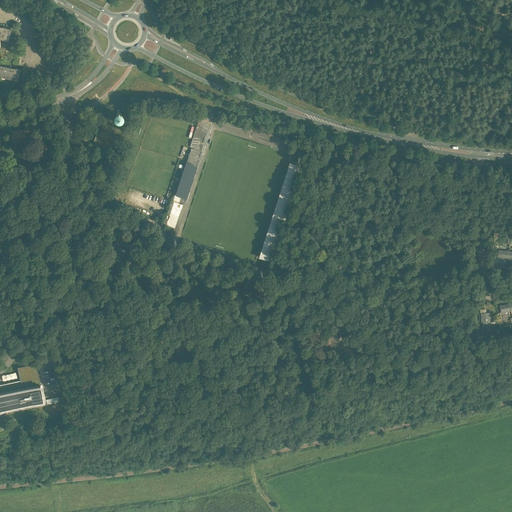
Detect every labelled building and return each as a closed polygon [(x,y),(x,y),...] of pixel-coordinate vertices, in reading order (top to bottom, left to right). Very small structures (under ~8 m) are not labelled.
[(0,76),(1,77),(2,76),(9,77),(8,79),(18,81),(20,70),(0,65),(0,39),(9,41),(11,29),(0,26),(0,76)] [(115,112),(116,113),(116,114),(115,114),(115,115),(115,116),(113,116),(113,117),(115,116),(115,117),(116,118),(117,119),(116,120),(116,121),(117,119),(118,119),(119,119),(120,119),(121,120),(120,118),(121,117),(121,116),(123,116),(123,115),(122,115),(121,114),(120,113),(121,111),(120,110),(119,110),(119,109),(118,109),(117,109),(116,110),(115,111),(115,112)] [(24,129),(24,130),(11,131),(12,138),(11,138),(12,140),(12,141),(13,141),(14,143),(18,142),(18,141),(26,140),(26,135),(27,135),(26,132),(32,131),(35,131),(45,130),(44,125),(35,126),(35,127),(24,128),(24,129)] [(197,149),(204,128),(197,126),(190,147),(197,149)] [(97,146),(101,134),(97,133),(93,144),(97,146)] [(46,139),(38,140),(39,150),(47,150),(46,139)] [(201,152),(200,151),(191,148),(176,195),(181,197),(186,198),(201,152)] [(289,163),(259,257),(270,261),(301,167),(289,163)] [(149,197),(147,204),(154,206),(157,196),(147,193),(146,196),(149,197)] [(175,194),(173,201),(171,201),(163,224),(175,228),(183,204),(179,203),(181,197),(176,195),(175,194)] [(128,243),(127,242),(123,241),(123,240),(116,238),(113,246),(120,248),(120,247),(126,249),(128,243)] [(511,310),(510,304),(500,306),(502,312),(511,310)] [(482,322),(490,322),(489,313),(482,313),(482,322)] [(490,331),(490,322),(482,322),(482,331),(490,331)] [(17,367),(20,380),(0,384),(0,410),(1,411),(3,410),(5,409),(13,408),(42,401),(43,401),(44,401),(45,400),(45,399),(45,398),(42,383),(40,384),(36,363),(17,367)]
